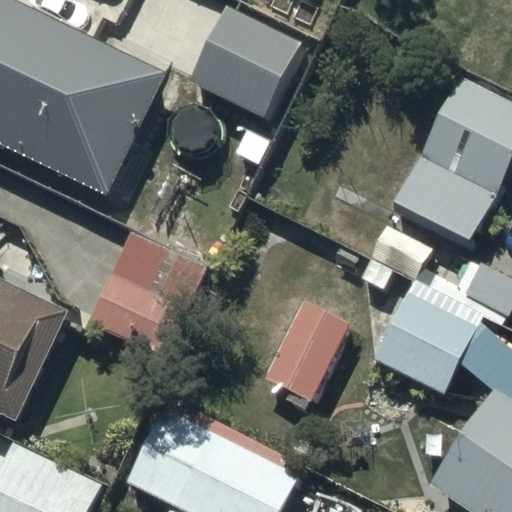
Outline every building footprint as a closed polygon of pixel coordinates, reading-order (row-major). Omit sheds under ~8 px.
[(171,87),(0,13),(0,152),(117,206),(171,87)] [(311,51),(234,16),(198,97),(276,131),(311,51)] [(465,89),(459,101),(455,99),(395,216),(481,259),(511,195),(511,103),(509,110),(465,89)] [(388,233),(373,265),(456,306),(462,294),(427,276),(437,257),(388,233)] [(210,271),(136,239),(94,336),(169,367),(210,271)] [(511,326),(511,287),(488,275),(487,277),(474,271),(465,289),(475,294),(470,305),(511,326)] [(83,329),(0,289),(0,427),(30,441),(83,329)] [(490,326),(420,290),(379,374),(452,410),(468,376),(482,386),(469,403),(499,408),(438,496),(460,511),(511,511),(511,355),(485,334),(490,326)] [(359,333),(307,309),(270,392),(297,404),(292,416),(312,425),(317,415),(321,417),(359,333)] [(164,407),(128,491),(172,511),(292,511),(310,475),(164,407)] [(100,511),(109,496),(21,454),(0,498),(0,511),(100,511)]
